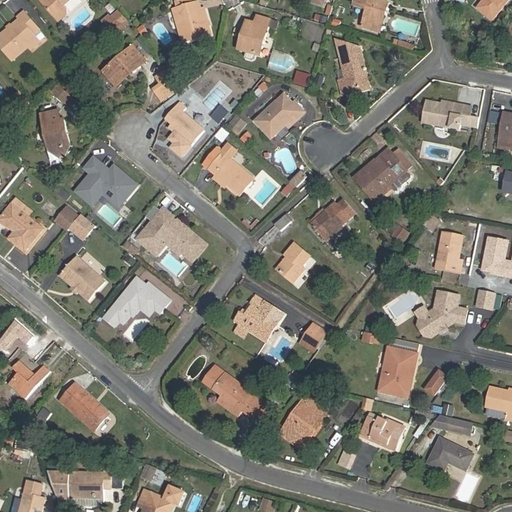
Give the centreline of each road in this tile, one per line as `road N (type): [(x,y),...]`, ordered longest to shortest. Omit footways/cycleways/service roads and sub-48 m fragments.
road 1 (residential): [(133,126),(134,146),(246,252),(140,395)]
road 2 (residential): [(418,511),(260,473),(197,443),(140,395)]
road 3 (residential): [(140,395),(0,275)]
road 4 (residential): [(331,152),(446,58)]
